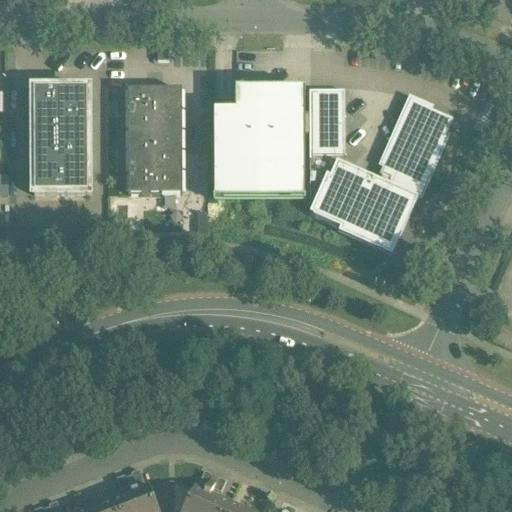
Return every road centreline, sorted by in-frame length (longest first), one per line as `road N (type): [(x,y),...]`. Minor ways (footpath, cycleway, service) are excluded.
road 1 (residential): [(347,511),(199,450),(159,448),(0,506)]
road 2 (unclassified): [(511,62),(436,32),(378,21),(256,21)]
road 3 (unclassified): [(256,21),(0,21)]
road 4 (tertiary): [(424,369),(293,317),(183,312)]
road 5 (tertiary): [(183,312),(273,334),(412,394)]
road 6 (unclassified): [(424,369),(511,162)]
road 7 (tertiary): [(183,312),(137,320),(0,374)]
